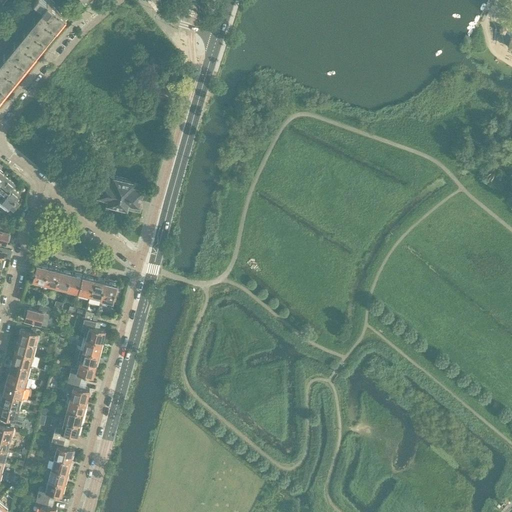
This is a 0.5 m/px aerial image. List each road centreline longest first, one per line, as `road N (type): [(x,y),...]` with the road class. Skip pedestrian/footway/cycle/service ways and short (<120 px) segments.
road 1 (tertiary): [(87,511),(217,34)]
road 2 (residential): [(0,133),(72,42),(119,0)]
road 3 (residential): [(0,337),(40,180)]
